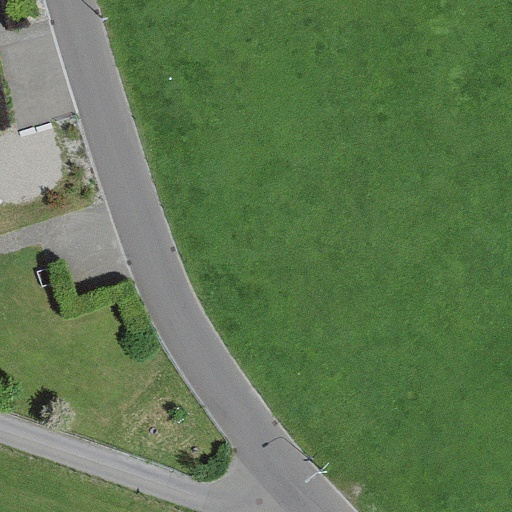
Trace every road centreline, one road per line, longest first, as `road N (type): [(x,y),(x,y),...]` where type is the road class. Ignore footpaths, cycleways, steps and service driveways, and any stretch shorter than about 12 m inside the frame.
road 1 (residential): [(74,0),(111,134),(193,345),(306,511)]
road 2 (residential): [(289,511),(181,489),(0,427)]
